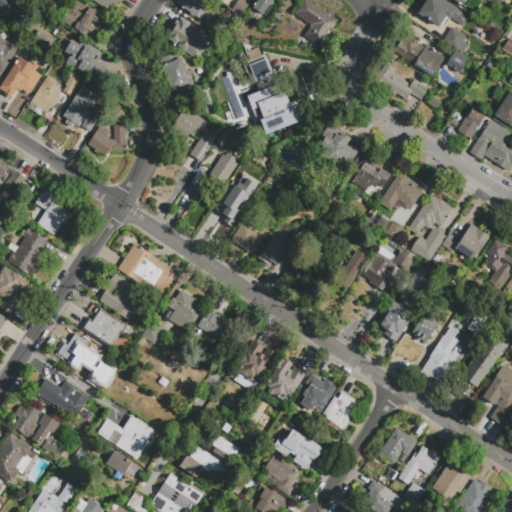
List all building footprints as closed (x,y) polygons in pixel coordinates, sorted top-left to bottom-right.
[(0,0),(12,0),(11,2),(15,5),(14,6),(15,7),(10,15),(8,14),(7,15),(3,13),(0,17),(0,0)] [(73,6),(78,0),(107,20),(96,36),(100,39),(96,45),(62,22),(68,13),(67,12),(72,5),(73,6)] [(117,0),(113,7),(111,5),(106,13),(90,3),(92,0),(117,0)] [(201,0),(210,6),(199,22),(179,9),(180,7),(175,3),(177,0),(201,0)] [(243,18),(232,10),(237,0),(242,0),(251,6),(243,18)] [(256,0),(271,0),(261,15),(251,8),(256,0)] [(321,48),(304,37),(312,26),(295,15),(305,0),(338,22),(321,48)] [(441,0),(467,18),(462,27),(449,19),(443,29),(439,26),(438,29),(417,15),(426,0),(441,0)] [(500,0),(499,2),(495,0),(490,0),(488,3),(484,0),(480,6),(471,0),(469,0),(463,9),(449,0),(500,0)] [(209,39),(201,50),(197,47),(196,49),(199,50),(193,59),(166,41),(174,28),(173,27),(176,22),(177,22),(179,19),(209,39)] [(469,46),(463,54),(458,51),(457,52),(443,42),(452,28),(466,37),(463,42),(469,46)] [(52,39),(45,49),(32,40),(38,30),(52,39)] [(0,78),(0,37),(6,41),(8,39),(20,47),(0,78)] [(445,58),(432,77),(393,51),(400,40),(405,44),(409,37),(418,43),(421,38),(425,41),(422,46),(424,48),(426,45),(445,58)] [(511,57),(502,50),(509,40),(511,42),(511,57)] [(90,46),(102,54),(95,65),(105,72),(98,82),(89,75),(88,77),(74,68),(79,62),(64,53),(72,41),(80,46),(82,42),(89,46),(90,46)] [(446,66),(455,52),(468,60),(459,74),(446,66)] [(428,88),(421,99),(411,92),(406,100),(396,93),(395,95),(382,87),(381,89),(372,83),(386,62),(386,63),(393,53),(400,58),(391,72),(410,85),(414,79),(428,88)] [(246,61),(254,82),(272,75),(264,54),(246,61)] [(161,67),(164,66),(161,59),(170,55),(173,62),(181,59),(186,72),(187,71),(189,72),(190,74),(190,77),(188,78),(192,88),(187,89),(189,94),(178,98),(177,94),(173,95),(161,67)] [(11,99),(0,91),(0,87),(20,58),(38,69),(36,72),(41,75),(29,94),(23,89),(21,92),(17,90),(11,99)] [(248,75),(262,68),(271,84),(272,84),(275,89),(279,87),(284,95),(280,97),(288,111),(308,110),(309,122),(289,123),(272,129),(274,132),(267,135),(261,125),(258,127),(252,117),(256,115),(252,107),(258,104),(259,105),(263,102),(248,75)] [(224,113),(229,129),(250,122),(233,72),(219,77),(231,111),(224,113)] [(63,92),(66,87),(64,85),(69,77),(78,82),(69,96),(63,92)] [(49,78),(56,82),(54,85),(60,89),(56,96),(59,98),(49,114),(42,110),(39,115),(30,109),(49,78)] [(82,86),(91,92),(89,95),(96,99),(79,126),(74,123),(72,127),(65,123),(68,119),(63,116),(82,86)] [(511,92),(511,132),(491,119),(510,91),(511,92)] [(426,103),(430,96),(441,103),(436,110),(426,103)] [(204,121),(193,138),(188,135),(183,142),(169,133),(184,109),(204,121)] [(471,139),(457,130),(471,109),(485,118),(471,139)] [(89,115),(97,120),(90,132),(82,127),(89,115)] [(480,160),(469,153),(491,120),(511,134),(504,144),(511,149),(511,161),(505,171),(483,155),(480,160)] [(358,150),(350,162),(346,159),(336,175),(325,168),(330,161),(312,149),(329,123),(352,138),(348,143),(358,150)] [(113,127),(125,126),(125,151),(112,152),(109,150),(105,157),(98,153),(97,154),(93,152),(94,150),(88,146),(99,127),(106,132),(106,138),(110,141),(111,139),(114,141),(113,127)] [(289,132),(298,127),(301,133),(292,138),(289,132)] [(200,161),(189,155),(205,130),(216,137),(200,161)] [(222,149),(215,144),(223,132),(230,137),(222,149)] [(226,144),(233,135),(245,144),(238,153),(226,144)] [(293,149),(298,142),(303,145),(298,152),(293,149)] [(366,152),(377,159),(376,161),(383,166),(382,169),(391,175),(382,189),(379,187),(374,193),(373,192),(369,197),(362,193),(364,190),(348,179),(366,152)] [(227,153),(237,160),(235,163),(237,164),(224,184),(209,175),(223,154),(225,156),(227,153)] [(18,190),(6,183),(12,175),(7,172),(5,174),(8,176),(0,188),(0,160),(17,172),(16,173),(25,179),(18,190)] [(268,167),(272,160),(276,163),(272,169),(268,167)] [(261,174),(265,167),(271,171),(267,178),(261,174)] [(216,214),(234,223),(255,182),(238,173),(216,214)] [(398,174),(417,186),(415,190),(421,194),(409,211),(403,207),(404,205),(397,201),(389,212),(378,205),(384,195),(398,174)] [(53,236),(37,225),(46,211),(35,204),(44,189),(58,198),(55,203),(69,212),(68,213),(72,216),(69,220),(65,218),(53,236)] [(452,209),(440,228),(434,224),(432,227),(429,225),(426,230),(422,227),(416,236),(407,230),(429,197),(437,202),(438,201),(452,209)] [(246,251),(230,240),(248,213),(254,218),(251,224),(257,228),(259,224),(261,225),(266,217),(274,222),(254,251),(249,248),(246,251)] [(397,242),(385,234),(392,222),(405,230),(397,242)] [(269,268),(262,264),(264,262),(258,258),(273,237),(277,240),(280,234),(289,240),(299,224),(309,231),(298,248),(293,245),(278,267),(272,263),(269,268)] [(471,225),(490,238),(476,260),(473,258),(471,261),(456,251),(454,254),(442,246),(449,234),(458,240),(462,233),(465,235),(471,225)] [(28,228),(47,240),(39,253),(42,254),(37,262),(40,264),(32,276),(8,261),(13,253),(14,254),(25,237),(23,236),(28,228)] [(411,251),(419,239),(424,242),(433,230),(445,237),(428,263),(411,251)] [(347,253),(340,248),(349,234),(356,238),(347,253)] [(495,241),(506,249),(504,253),(511,258),(511,265),(502,279),(493,273),(494,272),(483,265),(489,256),(486,254),(495,241)] [(117,270),(134,244),(170,268),(153,294),(117,270)] [(401,249),(417,259),(407,274),(404,272),(389,295),(383,291),(382,293),(368,283),(369,282),(361,276),(366,269),(364,268),(375,252),(376,253),(380,247),(395,258),(401,249)] [(356,251),(368,258),(348,288),(340,283),(343,279),(337,275),(344,265),(346,266),(356,251)] [(328,265),(320,275),(311,269),(318,258),(328,265)] [(292,284),(281,277),(293,261),(310,273),(303,283),(297,278),(292,284)] [(22,280),(26,283),(24,287),(25,288),(14,303),(17,304),(9,316),(0,309),(0,272),(3,268),(12,274),(14,273),(23,279),(22,280)] [(106,287),(115,274),(145,293),(136,306),(127,319),(108,306),(99,301),(108,288),(106,287)] [(459,286),(452,297),(442,290),(449,279),(459,286)] [(167,307),(167,306),(173,298),(175,300),(180,291),(204,307),(193,323),(189,321),(183,330),(168,320),(174,312),(167,307)] [(391,301),(398,306),(401,302),(405,305),(407,302),(418,309),(416,312),(417,312),(396,343),(383,335),(386,331),(376,325),(385,311),(391,301)] [(80,331),(87,319),(91,322),(99,309),(127,328),(120,338),(119,337),(110,350),(80,331)] [(197,327),(207,311),(213,315),(214,313),(236,327),(224,344),(197,327)] [(422,314),(437,324),(424,345),(409,335),(422,314)] [(486,325),(478,337),(467,329),(475,317),(486,325)] [(154,344),(142,336),(152,321),(164,329),(154,344)] [(451,326),(458,331),(454,338),(460,341),(458,344),(463,348),(440,383),(432,378),(431,380),(420,373),(432,356),(430,354),(442,336),(444,337),(451,326)] [(100,360),(87,380),(57,360),(75,333),(89,342),(89,343),(95,347),(90,354),(100,360)] [(489,335),(505,347),(476,388),(470,383),(463,394),(472,401),(468,406),(450,393),(459,381),(464,384),(466,381),(460,376),(489,335)] [(267,348),(277,353),(259,381),(255,378),(253,380),(251,381),(248,379),(247,377),(239,371),(242,365),(238,363),(253,340),(264,347),(262,351),(264,352),(267,348)] [(294,368),(305,375),(291,398),(286,395),(282,401),(268,392),(269,390),(264,387),(283,358),(293,365),(289,370),(292,371),(294,368)] [(503,366),(511,371),(511,377),(507,384),(511,388),(511,410),(502,426),(489,418),(497,406),(502,409),(506,402),(499,397),(494,405),(482,397),(503,366)] [(326,379),(333,383),(331,385),(336,388),(325,406),(323,405),(320,409),(317,407),(316,409),(314,408),(311,412),(300,405),(305,397),(299,393),(312,375),(323,383),(326,379)] [(36,394),(45,380),(60,389),(64,383),(85,397),(77,410),(67,403),(62,411),(36,394)] [(132,385),(137,389),(127,405),(122,401),(132,385)] [(342,392),(356,402),(352,408),(354,410),(347,420),(348,421),(343,429),(339,427),(336,431),(327,425),(330,420),(322,415),(334,396),(337,399),(342,392)] [(15,430),(22,419),(14,415),(21,405),(28,410),(31,405),(40,412),(32,425),(36,428),(45,414),(63,425),(59,431),(56,429),(53,433),(51,432),(44,442),(40,446),(15,430)] [(97,434),(107,419),(123,430),(131,416),(154,431),(148,441),(149,442),(137,460),(97,434)] [(197,478),(180,467),(187,456),(189,458),(197,446),(195,445),(200,437),(199,437),(205,427),(240,450),(224,475),(218,471),(214,477),(198,466),(195,471),(200,474),(197,478)] [(394,464),(378,454),(396,428),(417,442),(408,456),(402,452),(394,464)] [(275,447),(279,440),(283,443),(284,441),(286,442),(293,431),(311,443),(312,442),(322,448),(315,459),(310,455),(307,459),(310,461),(306,468),(295,460),(298,456),(290,450),(287,455),(275,447)] [(0,447),(9,434),(31,448),(25,457),(30,460),(22,473),(19,471),(11,483),(0,475),(0,447)] [(429,451),(439,457),(427,475),(418,469),(408,485),(398,479),(415,453),(417,454),(422,446),(429,451)] [(79,473),(68,466),(78,451),(89,458),(79,473)] [(106,464),(114,451),(131,462),(123,475),(106,464)] [(297,482),(288,496),(276,488),(280,482),(263,471),(272,457),(299,475),(295,480),(297,482)] [(447,500),(431,489),(448,463),(463,472),(464,471),(470,476),(459,494),(453,490),(447,500)] [(161,511),(149,504),(170,473),(203,494),(191,511),(161,511)] [(49,480),(60,487),(54,496),(57,498),(59,495),(69,501),(61,511),(28,511),(32,507),(39,511),(44,511),(45,511),(34,504),(49,480)] [(480,511),(462,511),(456,507),(473,480),(478,483),(479,481),(490,488),(488,492),(492,494),(480,511)] [(400,499),(391,511),(376,511),(365,504),(374,492),(370,490),(375,482),(400,499)] [(415,505),(404,497),(413,483),(424,490),(415,505)] [(262,484),(286,500),(282,506),(284,507),(280,511),(252,511),(248,509),(252,501),(251,501),(262,484)] [(149,511),(132,511),(128,509),(137,495),(149,503),(145,509),(149,511)] [(72,511),(80,501),(86,504),(89,499),(101,507),(97,511),(72,511)]
